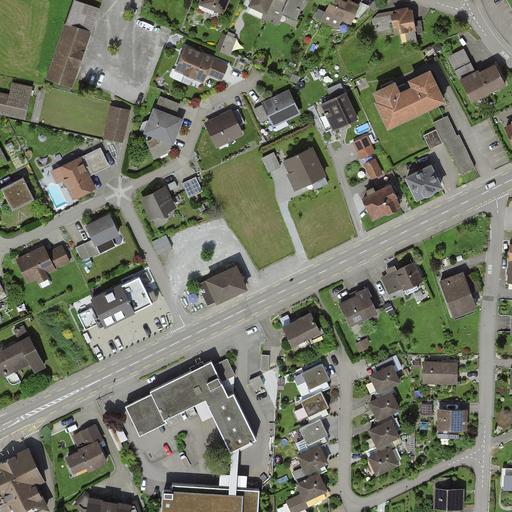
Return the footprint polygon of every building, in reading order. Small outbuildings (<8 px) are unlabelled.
[(227,0),(202,0),(202,4),(223,12),(227,0)] [(253,0),(251,4),(267,11),(263,18),(279,25),(284,14),(297,20),(306,0),(253,0)] [(319,8),(313,20),(334,29),(338,19),(348,24),(355,7),(340,0),(328,0),(323,10),(319,8)] [(98,9),(75,1),(47,78),(70,86),(98,9)] [(411,8),(379,14),(372,19),(373,22),(395,18),(400,43),(417,40),(411,8)] [(237,39),(227,35),(220,52),(230,55),(237,39)] [(228,64),(181,46),(171,70),(201,81),(203,75),(221,81),(228,64)] [(464,51),(451,57),(473,101),(506,85),(495,65),(476,75),(464,51)] [(394,79),(372,89),(377,98),(373,100),(387,129),(447,100),(432,69),(410,79),(412,83),(399,90),(394,79)] [(32,88),(13,84),(10,95),(0,92),(0,113),(25,119),(32,88)] [(332,99),(324,103),(336,128),(357,118),(342,84),(328,90),(332,99)] [(288,92),(255,109),(261,122),(271,117),(274,124),(298,112),(288,92)] [(160,96),(147,131),(164,137),(161,144),(151,149),(155,158),(169,151),(181,120),(175,118),(180,104),(160,96)] [(129,110),(112,107),(105,138),(122,142),(129,110)] [(238,109),(208,124),(216,142),(226,138),(229,139),(241,133),(238,126),(245,123),(238,109)] [(457,136),(448,116),(433,122),(436,129),(422,136),(429,150),(446,142),(461,174),(475,167),(460,135),(457,136)] [(375,152),(367,136),(354,143),(362,158),(375,152)] [(101,149),(60,168),(74,198),(95,188),(88,174),(109,164),(101,149)] [(277,151),(264,155),(269,172),(282,167),(277,151)] [(313,152),(288,163),(299,187),(324,175),(313,152)] [(374,160),(366,164),(372,177),(380,173),(374,160)] [(433,164),(407,176),(419,199),(444,187),(433,164)] [(24,177),(1,188),(13,211),(35,199),(24,177)] [(196,177),(183,183),(190,197),(203,191),(196,177)] [(368,195),(364,197),(374,217),(400,205),(390,185),(376,192),(374,188),(367,191),(368,195)] [(164,189),(144,199),(153,217),(158,214),(165,216),(168,209),(173,206),(164,189)] [(88,226),(96,244),(119,233),(110,215),(88,226)] [(172,248),(166,236),(153,242),(159,254),(172,248)] [(84,244),(76,248),(83,261),(90,257),(84,244)] [(44,247),(18,260),(28,281),(69,261),(62,246),(47,253),(44,247)] [(415,261),(382,277),(391,295),(423,278),(415,261)] [(230,270),(209,280),(219,301),(246,287),(234,264),(228,267),(230,270)] [(460,274),(436,281),(447,318),(471,310),(460,274)] [(136,275),(85,299),(98,327),(156,299),(151,288),(143,292),(136,275)] [(369,287),(339,301),(350,325),(380,311),(369,287)] [(511,305),(504,305),(503,333),(511,333),(511,305)] [(313,311),(283,324),(293,345),(323,332),(313,311)] [(14,339),(0,346),(0,374),(26,361),(32,371),(45,364),(23,322),(9,330),(14,339)] [(212,356),(123,402),(140,434),(205,400),(232,453),(256,440),(227,385),(234,382),(224,362),(217,365),(212,356)] [(458,361),(419,360),(419,385),(457,385),(458,361)] [(319,363),(297,372),(305,389),(326,379),(319,363)] [(387,366),(364,376),(373,394),(395,384),(387,366)] [(256,389),(266,385),(263,375),(252,378),(256,389)] [(317,391),(296,400),(303,416),(324,408),(317,391)] [(388,392),(364,402),(372,421),(396,410),(388,392)] [(464,409),(434,408),(433,433),(463,434),(464,409)] [(317,419),(295,428),(302,445),(324,435),(317,419)] [(387,419),(364,429),(372,447),(395,437),(387,419)] [(79,446),(63,454),(74,476),(106,460),(97,442),(103,439),(95,423),(73,434),(79,446)] [(48,479),(31,445),(0,460),(0,503),(2,503),(6,511),(43,511),(51,509),(38,484),(48,479)] [(317,445),(293,456),(301,474),(325,463),(317,445)] [(387,446),(364,457),(373,476),(396,465),(387,446)] [(511,454),(509,455),(508,471),(499,471),(498,490),(511,489),(511,454)] [(314,472),(290,484),(296,496),(284,502),(288,511),(296,511),(304,508),(300,500),(323,490),(314,472)] [(251,511),(253,490),(165,484),(165,492),(154,491),(152,511),(251,511)] [(461,489),(431,489),(430,510),(461,511),(461,489)] [(130,511),(132,506),(90,497),(87,511),(130,511)]
